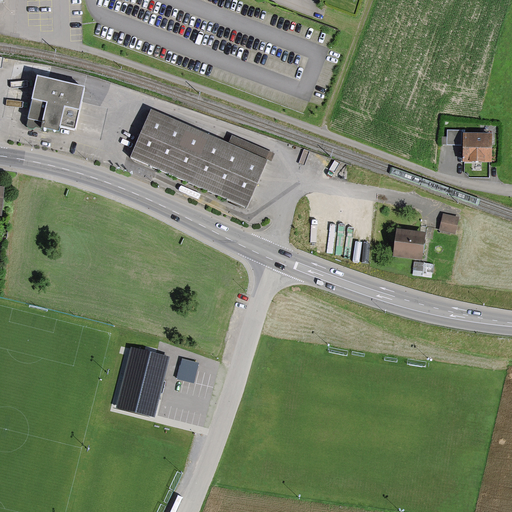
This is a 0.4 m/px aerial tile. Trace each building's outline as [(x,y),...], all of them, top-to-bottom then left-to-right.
[(90,92),(43,82),(33,123),(81,134),(90,92)] [(233,147),(154,115),(135,161),(251,209),(274,154),(236,139),(233,147)] [(490,134),(468,134),(468,160),(491,160),(490,134)] [(461,220),(446,218),(443,234),(459,236),(461,220)] [(428,237),(401,234),(398,261),(426,264),(428,237)] [(164,361),(134,353),(119,408),(150,416),(164,361)]
